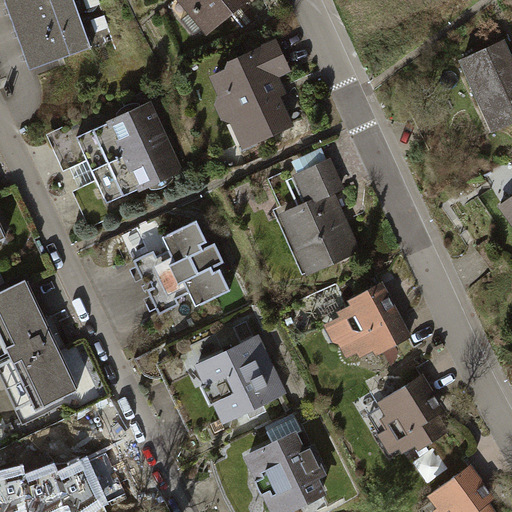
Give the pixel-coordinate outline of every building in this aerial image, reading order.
[(69,0),(2,0),(29,71),(88,50),(69,0)] [(189,0),(196,8),(178,22),(192,40),(242,0),(189,0)] [(511,59),(503,40),(458,60),(492,133),(511,124),(511,59)] [(265,43),(198,75),(237,157),(286,134),(262,85),(280,76),(265,43)] [(151,99),(78,133),(110,203),(184,169),(151,99)] [(320,159),(281,175),(294,207),(273,216),(299,282),(359,258),(320,159)] [(511,195),(500,203),(511,222),(511,195)] [(149,247),(128,256),(131,264),(125,267),(130,280),(137,277),(139,282),(136,284),(139,290),(142,289),(144,293),(138,296),(144,310),(151,307),(153,312),(175,303),(172,297),(185,291),(191,304),(225,289),(214,265),(207,268),(205,264),(217,258),(209,239),(196,245),(194,240),(200,238),(190,216),(160,229),(161,231),(157,233),(164,248),(152,253),(149,247)] [(22,280),(0,291),(0,367),(28,424),(80,398),(22,280)] [(400,314),(384,285),(347,303),(350,308),(337,314),(340,319),(325,326),(334,343),(338,344),(346,359),(356,354),(359,360),(374,351),(377,357),(413,338),(400,314)] [(254,332),(189,361),(216,422),(282,392),(254,332)] [(442,405),(425,378),(379,405),(383,412),(371,419),(392,454),(399,450),(402,455),(407,453),(409,457),(457,428),(442,405)] [(292,511),(321,500),(294,436),(242,458),(264,511),(292,511)] [(21,471),(0,476),(0,511),(63,511),(65,511),(88,511),(104,501),(87,464),(57,479),(53,468),(23,479),(21,471)] [(484,488),(486,486),(472,466),(426,499),(435,511),(433,511),(493,511),(489,507),(495,503),(484,488)]
